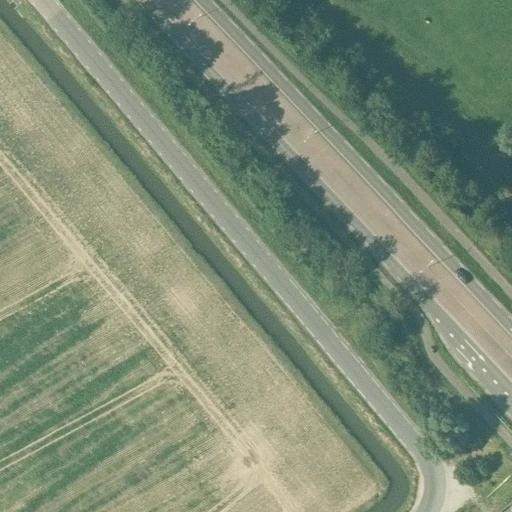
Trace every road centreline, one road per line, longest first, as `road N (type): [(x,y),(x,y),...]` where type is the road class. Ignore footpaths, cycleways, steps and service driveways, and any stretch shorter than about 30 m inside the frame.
road 1 (unclassified): [(426,511),(436,484),(412,442),(37,0)]
road 2 (secondary): [(146,0),(511,397)]
road 3 (secondary): [(511,319),(204,0)]
